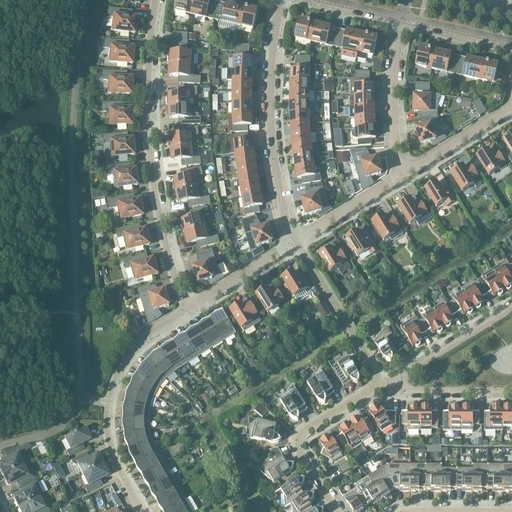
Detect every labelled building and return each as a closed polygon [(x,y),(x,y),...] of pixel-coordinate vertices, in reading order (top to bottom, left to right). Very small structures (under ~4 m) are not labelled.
[(191,15),(194,0),(177,0),(175,12),(186,14),(191,15)] [(206,0),(194,0),(191,15),(213,20),(217,2),(206,0)] [(237,26),(241,8),(220,3),(216,21),(237,26)] [(241,8),(237,26),(242,27),(253,29),(257,11),(249,9),(246,9),(241,8)] [(128,11),(109,9),(108,17),(113,17),(112,31),(135,34),(136,30),(138,30),(138,22),(137,22),(137,19),(128,17),(128,11)] [(312,42),(316,25),(311,24),(311,23),(308,23),(300,21),(296,39),(307,42),(307,41),(312,42)] [(316,25),(312,42),(333,47),(337,30),(316,25)] [(340,30),(336,48),(343,49),(341,55),(356,59),(358,53),(362,35),(340,30)] [(356,59),(366,61),(368,55),(374,57),(378,39),(369,37),(369,36),(367,36),(362,35),(358,53),(356,59)] [(125,42),(106,41),(105,49),(110,49),(109,62),(133,64),(133,60),(135,60),(135,53),(134,53),(134,49),(124,48),(125,42)] [(427,69),(432,70),(436,52),(431,51),(431,50),(429,50),(420,48),(416,66),(427,69)] [(169,56),(169,64),(193,66),(194,54),(172,53),(172,52),(171,52),(171,56),(169,56)] [(235,52),(234,70),(252,71),(252,60),(248,59),(249,53),(235,52)] [(436,52),(432,70),(454,75),(458,57),(436,52)] [(478,80),(482,62),(461,58),(457,75),(478,80)] [(487,64),(482,62),(478,80),(483,81),(500,85),(503,73),(497,72),(498,66),(489,64),(487,63),(487,64)] [(192,78),(193,66),(169,64),(168,73),(170,73),(170,77),(171,77),(183,77),(183,83),(200,84),(200,78),(192,78)] [(315,83),(315,65),(309,65),(296,65),(296,71),(292,70),(291,82),(315,83)] [(228,81),(234,81),(251,82),(252,71),(234,70),(228,70),(228,81)] [(123,73),(104,72),(103,80),(108,80),(108,94),(132,94),(132,91),(134,91),(134,83),(132,83),(132,79),(123,79),(123,73)] [(351,79),(350,97),(374,97),(374,86),(369,86),(369,80),(356,79),(355,79),(351,79)] [(234,81),(233,93),(251,93),(251,82),(234,81)] [(291,92),(308,93),(314,93),(315,83),(291,82),(291,92)] [(416,91),(424,91),(426,92),(429,92),(429,85),(416,84),(416,91)] [(168,107),(189,107),(189,99),(195,97),(195,95),(197,95),(197,88),(182,88),(183,95),(171,95),(169,95),(169,98),(168,98),(168,107)] [(422,112),(422,120),(438,118),(437,113),(438,113),(438,112),(437,112),(438,108),(439,108),(437,107),(440,96),(429,92),(426,92),(424,91),(424,97),(415,97),(414,112),(422,112)] [(308,103),(308,93),(291,92),(291,103),(308,103)] [(251,104),(251,93),(233,93),(233,104),(251,104)] [(374,97),(350,97),(351,108),(356,108),(374,108),(374,97)] [(471,100),(463,99),(462,107),(471,108),(471,100)] [(473,104),(480,116),(486,112),(479,101),(473,104)] [(291,114),(309,113),(314,113),(313,103),(308,103),(291,103),(291,114)] [(122,110),(122,104),(103,104),(103,112),(108,112),(109,126),(133,125),(132,121),(134,121),(134,113),(132,113),(132,110),(122,110)] [(251,114),(251,104),(233,104),(234,115),(251,114)] [(192,107),(189,107),(168,107),(168,116),(170,116),(170,119),(171,119),(183,119),(183,125),(200,125),(200,118),(198,118),(198,115),(192,114),(192,107)] [(350,119),(356,119),(374,118),(374,108),(356,108),(349,108),(350,119)] [(309,124),(309,113),(291,114),(292,125),(309,124)] [(252,126),(251,114),(234,115),(234,127),(234,133),(248,132),(247,126),(252,126)] [(374,118),(356,119),(357,129),(375,128),(374,118)] [(439,123),(438,118),(422,120),(424,128),(417,130),(421,145),(431,142),(434,146),(434,147),(446,139),(440,129),(441,128),(441,127),(441,128),(438,124),(439,124),(439,123)] [(310,134),(309,124),(292,125),(292,136),(310,134)] [(354,138),(356,138),(357,138),(358,140),(358,147),(371,146),(371,139),(376,139),(375,128),(357,129),(357,131),(355,131),(353,132),(352,133),(352,137),(354,138)] [(169,141),(170,149),(194,147),(193,135),(198,135),(197,129),(183,130),(184,136),(172,137),(171,137),(171,140),(169,141)] [(310,134),(292,136),(293,147),(311,145),(317,144),(316,134),(310,134)] [(124,141),(123,135),(104,136),(105,144),(110,144),(111,157),(135,155),(134,152),(136,151),(135,144),(134,144),(133,140),(124,141)] [(236,154),(254,152),(253,141),(248,141),(248,135),(235,136),(236,154)] [(312,155),(311,145),(293,147),(295,157),(312,155)] [(195,159),(194,147),(170,149),(171,158),(172,158),(173,161),(174,161),(186,160),(186,166),(200,165),(200,158),(195,159)] [(355,167),(356,167),(363,191),(374,184),(373,184),(370,178),(381,174),(377,160),(369,162),(366,149),(350,151),(355,166),(354,167),(355,167)] [(492,156),(489,150),(478,157),(481,163),(480,164),(483,169),(485,168),(489,176),(500,169),(501,171),(507,167),(505,164),(505,163),(498,152),(492,156)] [(255,163),(254,152),(236,154),(238,165),(255,163)] [(317,154),(312,155),(295,157),(296,168),(318,165),(317,154)] [(238,165),(239,176),(256,173),(255,163),(238,165)] [(127,172),(126,165),(107,168),(108,176),(113,175),(114,188),(138,185),(138,182),(139,182),(138,174),(137,174),(136,170),(127,172)] [(303,184),(316,182),(322,181),(321,175),(320,175),(318,165),(296,168),(298,179),(302,178),(303,184)] [(463,166),(451,174),(463,192),(474,185),(476,188),(482,184),(478,177),(473,169),(467,173),(465,172),(465,170),(463,166)] [(174,183),(175,191),(199,188),(197,176),(202,175),(201,169),(187,171),(188,177),(176,179),(175,179),(176,183),(174,183)] [(258,184),(256,173),(239,176),(241,187),(258,184)] [(442,191),(437,183),(426,190),(428,194),(426,195),(431,202),(432,201),(437,207),(444,203),(447,207),(456,201),(447,188),(442,191)] [(260,195),(258,184),(241,187),(243,198),(260,195)] [(307,216),(317,213),(319,217),(320,218),(332,210),(326,200),(327,199),(326,199),(324,195),(325,195),(325,194),(321,184),(306,187),(310,199),(302,202),(307,216)] [(201,199),(199,188),(175,191),(177,200),(178,200),(179,203),(180,203),(192,201),(193,207),(210,204),(209,198),(201,199)] [(487,199),(492,196),(489,191),(484,194),(487,199)] [(262,206),(260,195),(243,198),(244,204),(247,216),(260,213),(258,207),(262,206)] [(131,202),(130,196),(108,200),(109,209),(117,208),(120,220),(143,215),(142,212),(144,212),(143,204),(141,204),(140,201),(131,202)] [(427,213),(421,203),(415,206),(410,199),(399,206),(404,215),(402,215),(406,222),(408,221),(410,225),(416,221),(419,227),(431,219),(427,213)] [(181,225),(183,233),(207,228),(204,216),(209,215),(207,209),(194,212),(195,218),(184,221),(184,220),(182,221),(183,224),(181,225)] [(245,235),(246,235),(253,259),(264,252),(260,246),(272,243),(268,228),(260,230),(256,216),(241,221),(245,235)] [(386,221),(383,216),(381,217),(380,216),(374,220),(375,221),(372,223),(376,229),(375,230),(379,236),(380,235),(384,241),(390,238),(392,241),(403,234),(399,228),(392,217),(386,221)] [(232,221),(226,223),(228,231),(235,229),(232,221)] [(137,233),(135,227),(117,231),(118,239),(123,237),(126,251),(150,245),(149,242),(150,241),(149,234),(147,234),(146,230),(137,233)] [(210,239),(207,228),(183,233),(185,242),(187,241),(188,245),(189,244),(201,241),(202,247),(219,243),(217,237),(210,239)] [(361,236),(358,232),(346,239),(350,244),(348,246),(352,253),(354,251),(358,258),(369,251),(372,255),(378,251),(366,232),(361,236)] [(334,254),(331,249),(328,250),(328,249),(321,253),(322,254),(320,256),(325,264),(323,265),(327,270),(328,269),(330,273),(337,268),(341,275),(351,268),(346,261),(340,251),(334,254)] [(198,268),(194,269),(198,284),(208,281),(211,285),(211,286),(223,278),(229,274),(223,264),(218,267),(218,266),(217,267),(215,263),(216,262),(212,250),(197,254),(201,267),(198,268)] [(144,263),(142,257),(124,262),(126,270),(131,268),(134,281),(158,275),(157,271),(158,271),(156,263),(154,264),(153,260),(144,263)] [(511,280),(511,269),(510,266),(508,263),(503,266),(502,264),(492,270),(504,291),(506,289),(506,290),(508,291),(509,291),(511,290),(511,288),(511,287),(511,286),(511,285),(511,280)] [(492,270),(482,277),(483,279),(478,282),(487,296),(492,293),(494,297),(498,295),(499,296),(501,296),(502,295),(503,294),(503,292),(504,291),(492,270)] [(296,275),(293,272),(282,279),(286,285),(285,286),(288,292),(290,291),(294,298),(296,296),(297,298),(304,293),(303,292),(311,287),(301,272),(296,275)] [(407,277),(400,281),(403,286),(409,281),(407,277)] [(397,278),(391,282),(397,291),(403,287),(397,278)] [(487,296),(478,282),(473,285),(472,283),(462,289),(464,293),(474,309),(476,308),(477,310),(479,310),(481,309),(481,307),(481,305),(484,303),(482,299),(487,296)] [(140,300),(141,300),(149,324),(162,316),(161,316),(157,310),(169,307),(165,292),(157,294),(155,286),(138,291),(140,300)] [(271,294),(268,288),(257,295),(260,301),(259,302),(262,307),(264,306),(268,314),(279,307),(278,305),(284,301),(277,290),(271,294)] [(134,290),(128,292),(130,298),(136,296),(134,290)] [(455,301),(450,304),(456,315),(462,311),(464,315),(468,313),(468,314),(469,315),(471,315),(472,314),(473,312),(473,311),(472,310),(474,309),(464,293),(454,299),(455,301)] [(242,304),(231,311),(244,333),(261,323),(251,305),(245,309),(242,304)] [(456,315),(450,304),(445,307),(443,305),(433,311),(444,328),(446,327),(447,328),(449,328),(450,328),(451,326),(451,324),(450,324),(454,322),(451,318),(456,315)] [(326,306),(318,311),(323,318),(331,313),(326,306)] [(352,306),(346,309),(350,314),(355,311),(352,306)] [(425,319),(420,323),(426,333),(431,330),(434,334),(437,332),(439,333),(441,334),(442,333),(443,331),(442,329),(444,328),(433,311),(423,318),(425,319)] [(210,320),(223,341),(235,333),(236,334),(223,312),(210,320)] [(331,316),(326,319),(329,324),(334,321),(331,316)] [(426,333),(420,323),(417,319),(412,322),(411,321),(401,327),(402,329),(408,338),(413,347),(415,346),(417,347),(419,347),(420,346),(421,345),(420,343),(424,341),(421,337),(426,333)] [(223,341),(210,320),(198,328),(211,348),(223,341)] [(397,326),(394,327),(403,341),(408,338),(402,329),(400,331),(397,326)] [(211,348),(198,328),(186,335),(199,356),(211,348)] [(393,356),(402,351),(387,328),(374,342),(379,350),(379,351),(380,351),(384,358),(385,359),(386,360),(387,361),(388,361),(389,362),(391,362),(392,362),(392,363),(392,362),(393,361),(393,360),(393,359),(393,358),(393,356)] [(174,343),(187,363),(199,356),(186,335),(174,343)] [(161,351),(174,371),(187,363),(174,343),(161,351)] [(149,361),(165,378),(174,371),(161,351),(149,361)] [(353,366),(348,359),(330,364),(344,387),(353,382),(354,382),(355,383),(356,383),(357,383),(358,383),(359,384),(359,383),(359,382),(359,381),(359,380),(360,379),(359,378),(359,377),(359,376),(359,375),(358,374),(354,367),(354,366),(353,366)] [(138,373),(158,387),(165,378),(149,361),(139,373),(138,373)] [(321,369),(308,384),(312,391),(312,392),(312,393),(313,392),(318,401),(319,402),(320,402),(321,403),(322,404),(324,404),(325,404),(326,404),(325,404),(326,402),(326,401),(326,400),(326,399),(326,398),(335,393),(326,378),(322,372),(321,369)] [(131,387),(153,397),(158,387),(138,373),(131,387)] [(293,386),(280,401),(285,408),(285,409),(286,409),(290,417),(291,418),(293,419),(294,420),(295,420),(296,421),(297,421),(298,421),(299,421),(298,421),(299,419),(299,418),(299,416),(299,415),(308,409),(293,386)] [(126,402),(149,408),(153,397),(131,387),(126,401),(126,402)] [(203,389),(198,392),(202,399),(207,396),(203,389)] [(149,408),(126,402),(124,417),(124,418),(148,419),(149,408)] [(260,405),(255,411),(262,418),(268,412),(260,405)] [(409,431),(420,431),(420,408),(418,408),(418,407),(418,406),(416,405),(415,405),(413,406),(413,407),(409,407),(409,412),(402,412),(402,413),(402,425),(409,425),(409,431)] [(420,431),(432,431),(432,429),(438,429),(438,413),(438,412),(432,412),(432,408),(428,408),(428,407),(428,406),(426,405),(424,405),(423,406),(422,407),(422,408),(420,408),(420,431)] [(450,431),(462,431),(462,408),(460,408),(460,407),(459,406),(458,405),(456,405),(454,406),(454,407),(454,408),(450,408),(450,412),(443,412),(443,413),(444,413),(444,429),(450,429),(450,431)] [(464,408),(462,408),(462,431),(473,431),(473,425),(480,425),(480,413),(480,412),(473,412),(473,408),(469,408),(469,407),(469,406),(467,405),(466,405),(464,406),(464,407),(464,408)] [(503,432),(503,428),(503,408),(501,408),(500,406),(499,405),(497,405),(496,406),(495,408),(491,408),(491,413),(485,413),(485,425),(491,425),(491,432),(503,432)] [(505,408),(503,408),(503,428),(511,427),(511,407),(510,408),(510,406),(508,405),(507,405),(505,406),(505,408)] [(369,412),(382,432),(392,426),(393,427),(396,425),(396,413),(396,412),(384,412),(380,406),(376,408),(375,407),(373,407),(372,407),(371,409),(371,411),(369,412)] [(148,419),(124,418),(124,433),(125,434),(148,430),(148,419)] [(350,424),(363,444),(372,438),(369,433),(375,430),(368,419),(362,422),(360,418),(357,420),(356,420),(355,419),(353,419),(352,420),(351,421),(352,423),(350,424)] [(251,438),(263,441),(263,442),(264,442),(273,444),(274,444),(275,444),(276,444),(278,443),(279,443),(280,442),(281,442),(281,441),(280,439),(279,438),(279,437),(277,436),(280,426),(249,419),(251,438)] [(363,444),(350,424),(348,425),(347,424),(345,424),(344,425),(343,426),(343,428),(340,430),(343,434),(337,438),(338,438),(344,449),(349,445),(353,451),(363,444)] [(80,431),(65,439),(70,450),(66,452),(69,457),(82,451),(80,445),(90,440),(88,435),(89,434),(85,427),(79,430),(80,431)] [(128,449),(151,441),(148,430),(125,434),(128,448),(128,449)] [(324,449),(321,455),(322,455),(330,459),(333,463),(343,457),(330,436),(329,438),(328,437),(327,436),(325,436),(324,437),(323,439),(323,440),(324,441),(320,443),(324,449)] [(135,464),(156,452),(151,441),(128,449),(134,463),(135,464)] [(0,470),(2,476),(26,464),(18,448),(15,449),(3,455),(2,456),(5,461),(0,463),(0,470)] [(278,449),(270,451),(276,460),(283,456),(278,449)] [(142,476),(163,464),(156,452),(135,464),(142,476)] [(83,475),(103,465),(97,455),(87,460),(84,454),(71,461),(73,464),(76,465),(77,465),(83,475)] [(288,465),(283,456),(276,460),(259,470),(274,483),(282,478),(283,478),(291,473),(292,472),(292,471),(293,470),(294,469),(294,468),(294,467),(294,466),(295,466),(294,465),(293,465),(292,465),(291,464),(289,464),(288,465)] [(339,468),(342,474),(353,467),(349,462),(339,468)] [(21,486),(34,480),(26,464),(2,476),(7,485),(9,486),(18,481),(21,486)] [(149,488),(170,476),(163,464),(142,476),(149,488)] [(103,465),(83,475),(88,486),(86,487),(85,490),(87,493),(100,487),(97,481),(108,476),(103,465)] [(388,465),(387,465),(368,477),(383,500),(391,495),(389,493),(394,490),(395,490),(389,469),(388,465)] [(388,465),(389,469),(395,490),(400,490),(401,490),(402,490),(404,490),(404,492),(410,492),(410,465),(388,465)] [(410,492),(420,492),(420,490),(425,490),(426,490),(426,465),(410,465),(410,492)] [(441,492),(441,469),(442,469),(442,466),(442,465),(441,465),(426,465),(426,490),(432,490),(433,490),(435,490),(435,492),(441,492)] [(473,492),(479,492),(482,492),(482,490),(488,490),(488,465),(473,465),(472,465),(472,466),(472,469),(473,469),(473,492)] [(504,492),(504,465),(489,465),(488,465),(488,490),(489,490),(494,490),(494,491),(495,490),(497,490),(497,492),(504,492)] [(442,469),(441,469),(441,492),(451,492),(451,490),(456,490),(457,490),(457,469),(442,469)] [(473,492),(473,469),(472,469),(457,469),(457,490),(458,490),(463,490),(464,490),(466,490),(466,492),(473,492)] [(156,501),(177,489),(170,476),(149,488),(156,501)] [(347,477),(342,480),(345,486),(351,482),(347,477)] [(357,489),(369,508),(383,500),(368,477),(355,485),(354,485),(355,486),(357,489)] [(296,480),(281,490),(284,495),(286,508),(285,508),(286,509),(291,506),(290,505),(305,496),(302,491),(302,490),(300,488),(301,488),(302,487),(303,486),(303,485),(304,484),(305,483),(305,482),(305,481),(305,480),(303,479),(302,479),(300,479),(299,479),(298,479),(297,480),(296,480)] [(18,508),(38,498),(42,496),(34,480),(21,486),(24,492),(14,496),(14,498),(18,508)] [(58,481),(52,484),(55,489),(61,486),(58,481)] [(162,511),(165,511),(184,501),(177,489),(156,501),(162,511)] [(357,489),(344,497),(344,496),(343,497),(344,498),(351,509),(351,510),(352,511),(363,511),(369,508),(357,489)] [(306,495),(305,496),(290,505),(291,506),(294,510),(293,511),(313,511),(315,511),(311,506),(312,506),(311,506),(310,504),(311,503),(312,502),(313,501),(313,500),(314,499),(314,498),(314,497),(314,496),(315,496),(314,495),(313,495),(312,495),(311,494),(309,494),(308,495),(307,495),(306,495)] [(38,498),(18,508),(20,511),(49,511),(48,509),(45,508),(44,508),(38,498)] [(184,501),(165,511),(194,511),(197,510),(190,498),(184,501)]
